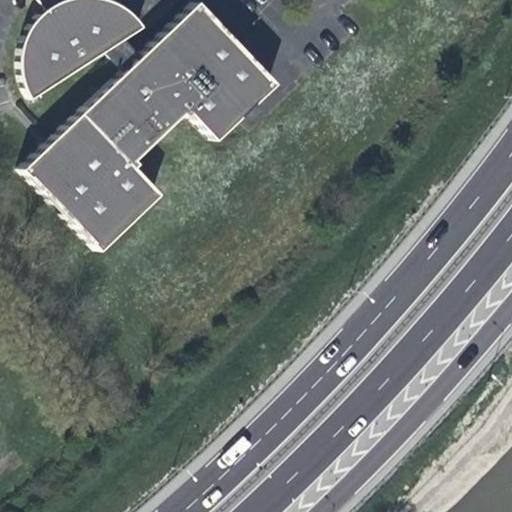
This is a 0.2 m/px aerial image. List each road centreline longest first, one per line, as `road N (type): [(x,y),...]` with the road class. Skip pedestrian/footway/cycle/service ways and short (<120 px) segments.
road 1 (trunk): [(511,154),(376,317),(177,511)]
road 2 (trunk): [(248,511),(511,234)]
road 3 (trunk): [(313,511),(433,396),(511,302)]
